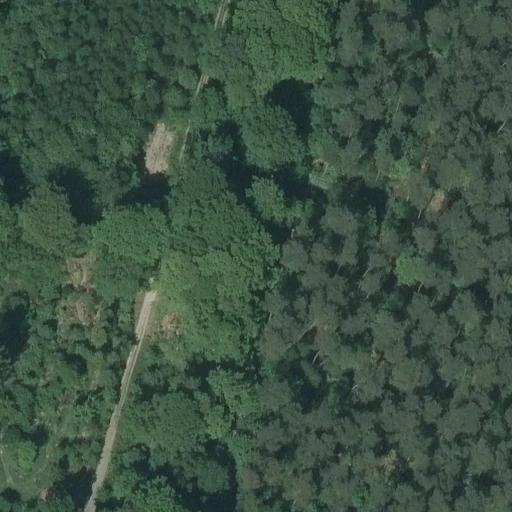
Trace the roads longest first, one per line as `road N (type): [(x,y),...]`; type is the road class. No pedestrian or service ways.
road 1 (track): [(225,0),(95,511)]
road 2 (unknown): [(334,0),(301,186),(264,296),(231,437),(226,511)]
